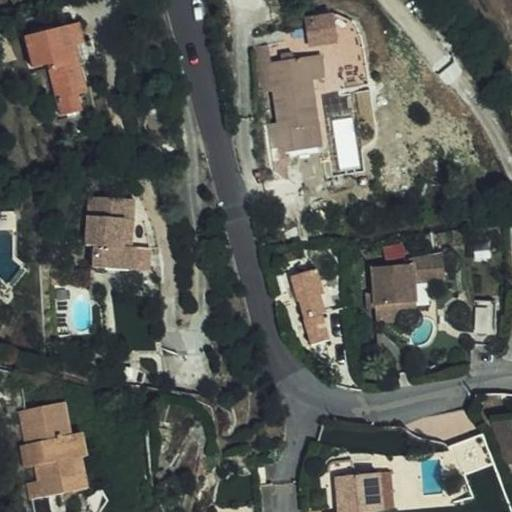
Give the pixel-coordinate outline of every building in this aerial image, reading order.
[(80,94),(89,93),(83,62),(77,63),(74,47),(79,46),(89,44),(84,23),(30,34),(36,66),(51,62),(62,115),(82,111),(80,94)] [(77,63),(83,62),(79,46),(74,47),(77,63)] [(275,58),(276,64),(287,62),(285,56),(275,58)] [(314,59),(303,60),(307,85),(318,83),(314,59)] [(303,60),(287,62),(276,64),(263,66),(267,96),(277,158),(302,155),(299,130),(314,128),(307,85),(303,60)] [(104,271),(139,271),(138,249),(138,199),(94,199),(94,248),(104,248),(104,271)] [(457,227),(434,233),(438,247),(461,240),(457,227)] [(159,249),(141,249),(141,271),(159,271),(159,249)] [(442,254),(413,257),(414,282),(443,281),(442,254)] [(397,311),(416,309),(414,282),(413,257),(403,257),(404,264),(372,267),(376,323),(398,322),(397,311)] [(309,343),(327,339),(321,314),(324,313),(320,298),(325,297),(317,268),(290,275),(296,299),(298,298),(309,343)] [(494,329),(494,305),(473,305),(473,329),(494,329)] [(60,405),(16,414),(24,446),(29,470),(32,483),(24,485),(30,511),(50,511),(47,498),(65,494),(61,479),(73,477),(70,460),(79,458),(83,457),(78,433),(66,436),(60,405)] [(511,419),(492,422),(502,469),(511,467),(511,419)] [(476,511),(507,508),(477,428),(444,440),(476,511)] [(22,471),(29,470),(24,446),(16,448),(22,471)] [(65,494),(86,490),(79,458),(70,460),(73,477),(61,479),(65,494)] [(366,511),(377,511),(375,485),(364,486),(366,511)] [(366,511),(364,486),(320,491),(322,511),(366,511)]
